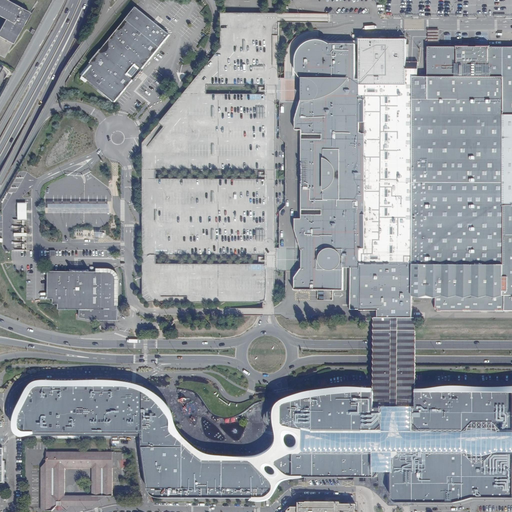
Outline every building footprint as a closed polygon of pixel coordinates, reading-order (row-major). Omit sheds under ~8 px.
[(0,0),(0,55),(4,58),(29,13),(3,0),(0,0)] [(511,0),(385,0),(386,14),(386,15),(511,17),(511,0)] [(87,80),(114,102),(115,100),(169,35),(135,7),(80,74),(83,76),(81,78),(85,82),(87,80)] [(226,36),(142,150),(141,285),(141,296),(147,303),(152,303),(269,301),(275,301),(275,258),(276,103),(279,103),(280,89),(279,56),(279,18),(279,13),(276,13),(267,13),(226,13),(226,36)] [(511,47),(428,47),(428,77),(423,77),(418,77),(418,62),(407,57),(407,39),(360,39),(359,82),(356,82),(356,43),(335,43),(329,43),(323,43),(320,43),(316,43),(313,43),(308,43),(305,46),(303,49),(301,52),(298,56),(295,59),(295,72),(300,79),(300,89),(300,102),(295,121),(295,131),(301,131),(301,135),(322,135),(322,140),(301,140),(301,211),(321,211),(321,216),(301,216),(301,220),(294,220),(294,230),(301,251),(301,259),(301,269),(294,277),(294,290),(342,290),(342,268),(351,268),(351,311),(378,311),(378,316),(378,318),(394,318),(411,318),(411,316),(411,296),(436,296),(436,309),(439,309),(439,311),(464,311),(464,310),(472,310),(472,311),(496,312),(496,310),(504,310),(504,312),(511,311),(511,234),(503,234),(503,206),(511,205),(511,47)] [(110,215),(110,206),(49,206),(49,215),(110,215)] [(97,269),(97,272),(87,272),(74,272),(48,272),(48,299),(53,299),(53,304),(58,304),(58,310),(80,310),(80,318),(93,324),(104,323),(118,321),(118,278),(119,278),(118,275),(116,272),(112,270),(108,269),(108,270),(97,269)] [(372,360),(372,384),(372,395),(394,396),(415,396),(415,384),(415,361),(415,345),(415,338),(415,316),(411,316),(411,318),(394,318),(378,318),(378,316),(373,316),(373,337),(372,345),(372,360)] [(201,384),(178,384),(178,393),(188,398),(197,411),(199,413),(202,414),(208,413),(213,412),(216,411),(220,409),(219,403),(217,398),(213,392),(210,388),(207,385),(201,384)] [(54,386),(43,386),(40,387),(37,389),(34,391),(24,409),(20,416),(18,422),(19,431),(24,435),(144,434),(150,493),(158,501),(246,502),(260,501),(268,500),(279,484),(287,480),(301,477),(382,478),(388,478),(388,499),(393,499),(398,503),(455,503),(474,498),(511,497),(511,396),(415,396),(394,396),(372,395),(359,395),(336,395),(324,396),(314,397),(304,399),(293,402),(286,403),(282,405),(270,413),(266,417),(264,420),(262,424),(262,427),(264,432),(269,434),(274,433),(284,427),(291,426),(298,426),(373,431),(377,429),(382,425),(386,413),(408,413),(420,432),(465,432),(472,423),(494,423),(500,432),(511,432),(511,452),(493,453),(484,462),(473,462),(464,453),(399,455),(394,458),(299,449),(250,465),(207,464),(204,463),(200,459),(183,445),(177,437),(175,431),(174,424),(172,417),(170,410),(164,405),(157,398),(151,395),(143,391),(133,387),(113,387),(88,386),(54,386)] [(105,467),(105,452),(52,452),(52,457),(47,457),(47,462),(42,467),(42,511),(53,511),(55,509),(58,506),(62,506),(65,509),(66,510),(67,509),(67,506),(67,503),(69,503),(69,498),(65,498),(65,496),(65,468),(92,468),(93,496),(107,496),(112,496),(112,468),(105,467)] [(356,511),(357,511),(355,511),(355,504),(340,504),(340,502),(328,502),(325,502),(310,502),(307,502),(306,503),(299,503),(299,507),(291,507),(291,508),(291,511),(356,511)]
